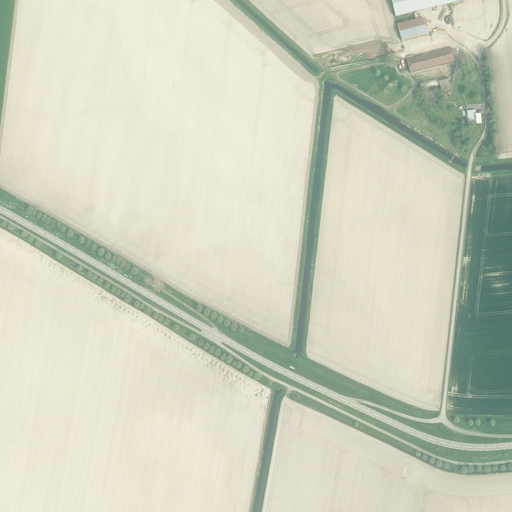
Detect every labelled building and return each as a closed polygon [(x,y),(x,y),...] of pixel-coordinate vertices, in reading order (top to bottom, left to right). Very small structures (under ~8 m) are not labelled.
[(390,0),(396,17),(437,6),(435,0),(390,0)] [(398,23),(403,40),(427,33),(423,17),(398,23)] [(407,59),(411,73),(456,60),(452,47),(407,59)] [(442,91),(450,89),(448,80),(450,79),(450,76),(420,84),(422,90),(440,85),(442,91)] [(481,114),(475,114),(475,110),(467,111),(468,121),(476,120),(476,123),(482,123),(481,114)]
